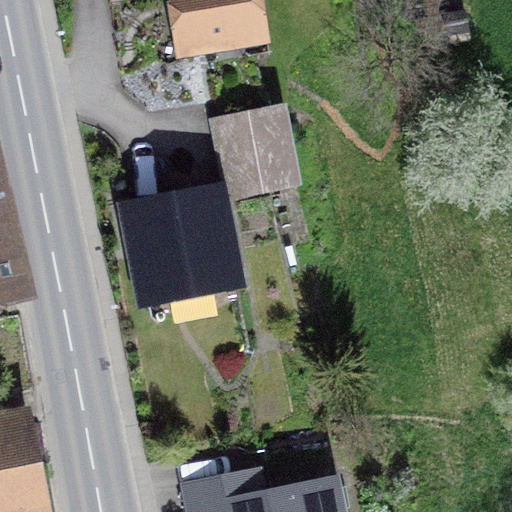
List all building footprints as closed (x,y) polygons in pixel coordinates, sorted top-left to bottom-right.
[(178,0),(186,44),(255,33),(249,0),(178,0)] [(218,124),(232,193),(291,181),(278,112),(218,124)] [(128,210),(145,298),(234,281),(217,193),(128,210)] [(0,293),(16,290),(0,223),(0,293)] [(0,510),(37,503),(21,426),(0,430),(0,510)] [(336,511),(331,485),(247,503),(242,477),(185,489),(190,511),(336,511)]
